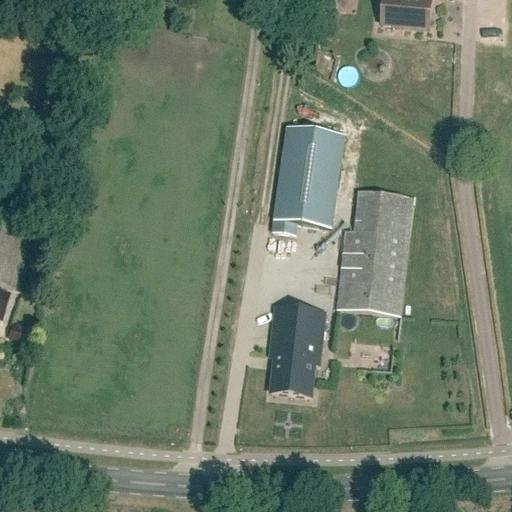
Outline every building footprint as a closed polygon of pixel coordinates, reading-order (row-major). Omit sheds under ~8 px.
[(431,2),(431,0),(384,0),(382,28),(403,30),(403,32),(430,34),(433,2),(431,2)] [(345,140),(288,132),(273,236),(296,240),(298,228),(332,233),(345,140)] [(0,289),(14,293),(32,230),(0,221),(0,289)] [(410,241),(346,234),(338,313),(401,320),(410,241)] [(0,323),(1,324),(9,297),(0,294),(0,323)] [(321,369),(327,316),(275,311),(270,360),(276,361),(272,397),(312,401),(315,368),(321,369)] [(8,342),(25,346),(30,329),(12,325),(8,342)]
